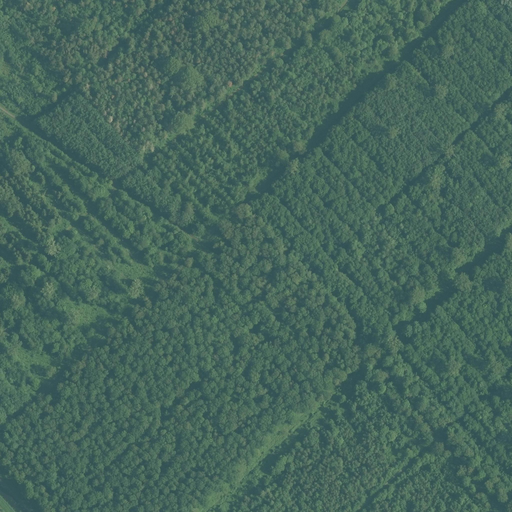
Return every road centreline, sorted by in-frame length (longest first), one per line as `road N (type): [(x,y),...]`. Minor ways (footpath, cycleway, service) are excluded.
road 1 (track): [(346,0),(189,126)]
road 2 (track): [(117,186),(0,291)]
